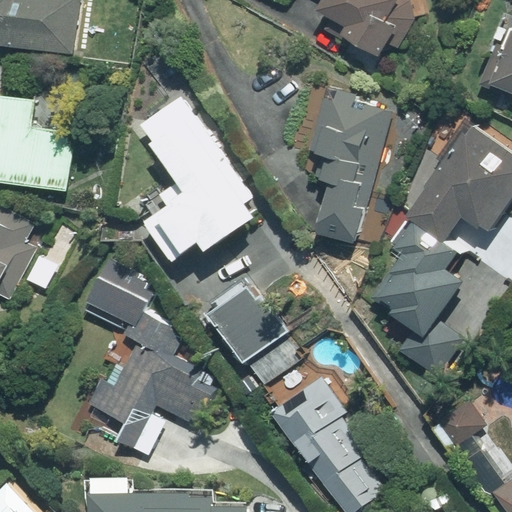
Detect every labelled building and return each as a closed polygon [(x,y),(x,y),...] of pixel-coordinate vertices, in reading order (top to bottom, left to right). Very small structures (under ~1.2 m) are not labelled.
[(0,0),(0,41),(78,51),(83,0),(0,0)] [(316,0),(401,52),(420,15),(415,0),(316,0)] [(485,82),(511,94),(511,45),(502,41),(485,82)] [(324,232),(359,241),(398,104),(333,86),(316,150),(345,158),(324,232)] [(0,176),(72,188),(83,131),(36,124),(40,99),(0,93),(0,176)] [(270,213),(185,94),(147,122),(194,188),(153,219),(183,259),(211,237),(216,248),(270,213)] [(511,232),(511,135),(480,114),(393,242),(409,253),(377,299),(394,310),(381,329),(447,375),(472,339),(449,324),(511,232)] [(0,202),(0,293),(0,294),(12,300),(41,245),(31,241),(38,223),(0,202)] [(165,283),(116,256),(93,298),(136,321),(131,331),(144,338),(120,385),(105,377),(93,398),(148,429),(162,405),(200,426),(224,380),(176,355),(188,332),(151,310),(165,283)] [(257,284),(215,312),(265,386),(307,358),(257,284)] [(321,378),(275,408),(347,511),(360,511),(393,489),(321,378)] [(511,511),(511,436),(478,387),(439,413),(506,511),(511,511)] [(38,511),(16,487),(0,501),(0,511),(38,511)] [(253,511),(253,499),(95,497),(94,511),(253,511)]
